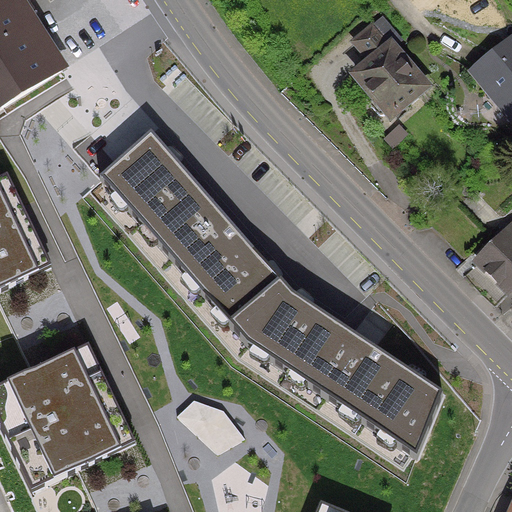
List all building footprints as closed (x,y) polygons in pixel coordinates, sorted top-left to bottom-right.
[(0,0),(0,108),(70,65),(28,0),(0,0)] [(399,35),(383,15),(351,41),(365,59),(392,37),(394,40),(399,35)] [(511,34),(468,70),(511,123),(511,122),(511,34)] [(365,59),(349,72),(391,121),(433,86),(394,40),(392,37),(365,59)] [(409,134),(399,124),(384,138),(393,148),(409,134)] [(293,289),(152,128),(100,174),(252,342),(417,453),(444,389),(293,289)] [(8,171),(0,174),(0,287),(51,263),(8,171)] [(511,221),(472,261),(507,296),(511,291),(511,221)] [(136,443),(89,341),(0,382),(0,426),(31,493),(136,443)] [(193,401),(178,417),(219,455),(246,439),(223,411),(193,401)] [(351,511),(322,500),(317,511),(351,511)]
